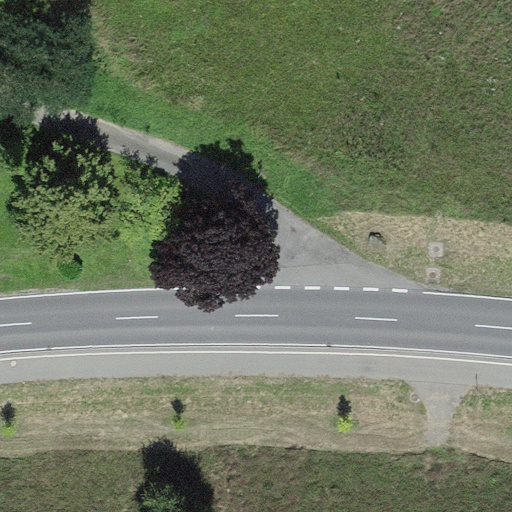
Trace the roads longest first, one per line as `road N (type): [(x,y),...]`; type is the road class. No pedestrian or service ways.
road 1 (residential): [(0,62),(141,134),(322,246),(351,313)]
road 2 (secondary): [(351,313),(0,330)]
road 3 (secondary): [(511,327),(351,313)]
